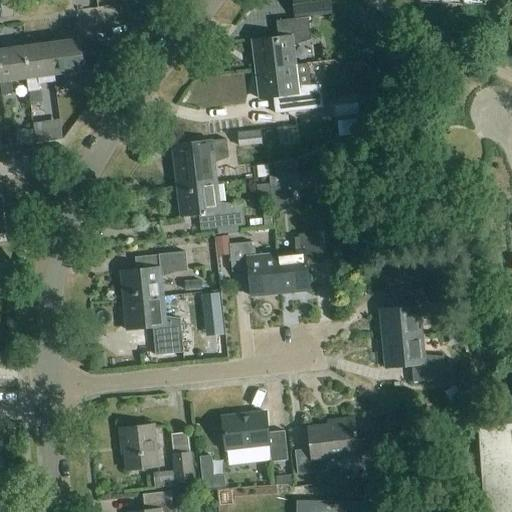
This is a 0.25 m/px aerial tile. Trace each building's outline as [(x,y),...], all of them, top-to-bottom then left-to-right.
[(330,0),(292,0),(294,18),(332,14),(330,0)] [(351,2),(342,15),(383,45),(392,32),(351,2)] [(278,38),(252,41),(256,71),(295,66),(292,46),(310,40),(307,18),(276,22),(278,38)] [(84,72),(80,40),(52,43),(57,75),(53,76),(55,89),(66,87),(64,74),(84,72)] [(52,43),(25,47),(30,79),(27,79),(28,92),(31,92),(33,106),(44,104),(42,91),(39,91),(38,78),(53,76),(57,75),(52,43)] [(30,79),(25,47),(0,50),(0,59),(3,82),(0,82),(0,83),(2,96),(12,95),(11,81),(27,79),(30,79)] [(310,86),(308,64),(295,66),(256,71),(259,100),(273,98),(275,114),(323,108),(320,86),(310,86)] [(334,110),(335,122),(357,119),(355,101),(342,102),(342,109),(334,110)] [(357,119),(335,122),(337,137),(359,135),(357,119)] [(238,148),(263,145),(261,131),(236,134),(238,148)] [(172,146),(177,189),(217,184),(215,163),(228,158),(226,140),(172,146)] [(271,178),(272,186),(270,187),(272,211),(289,210),(287,187),(309,185),(308,175),(299,176),(271,178)] [(242,206),(219,203),(217,184),(177,189),(181,218),(207,214),(209,230),(244,226),(242,206)] [(271,213),(263,214),(264,226),(272,226),(271,213)] [(296,253),(276,255),(280,294),(309,292),(307,266),(323,264),(321,236),(298,239),(296,253)] [(280,294),(276,255),(257,257),(252,243),(230,245),(232,273),(248,272),(251,297),(280,294)] [(445,251),(429,253),(431,271),(448,268),(445,251)] [(136,271),(120,272),(123,302),(163,298),(161,278),(175,273),(187,272),(185,252),(172,254),(172,255),(135,258),(136,271)] [(406,308),(380,310),(382,340),(422,336),(420,316),(438,311),(436,289),(404,292),(406,308)] [(205,313),(219,311),(217,293),(203,295),(205,313)] [(155,356),(183,353),(180,320),(165,317),(163,298),(123,302),(126,331),(152,328),(155,356)] [(422,336),(382,340),(385,369),(411,366),(413,382),(445,379),(442,357),(424,355),(422,336)] [(268,433),(266,413),(222,418),(226,450),(252,447),(253,457),(270,455),(271,462),(287,461),(284,431),(268,433)] [(308,428),(311,449),(294,451),(297,475),(327,472),(325,459),(358,455),(353,419),(336,420),(337,424),(308,428)] [(511,511),(511,424),(479,427),(484,511),(511,511)] [(153,425),(120,429),(121,447),(124,446),(126,471),(158,468),(153,425)] [(172,435),(173,454),(172,454),(173,471),(153,473),(155,489),(175,487),(175,484),(194,482),(191,452),(189,452),(187,433),(172,435)] [(145,511),(137,511),(172,511),(171,492),(143,495),(145,511)] [(192,492),(178,494),(180,511),(194,509),(192,492)] [(351,502),(350,511),(366,511),(367,502),(351,502)]
